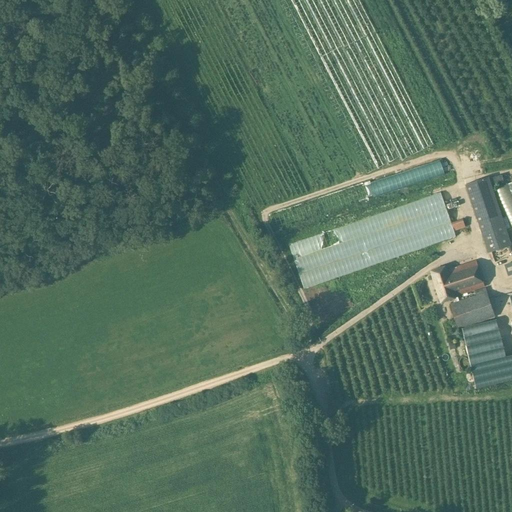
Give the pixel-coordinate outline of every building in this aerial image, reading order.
[(369,197),(448,173),(443,160),(365,183),(369,197)] [(493,177),(494,183),(504,181),(502,174),(493,177)] [(511,246),(490,178),(468,186),(489,253),(511,246)] [(274,227),(368,201),(364,185),(338,192),(340,198),(332,201),(332,198),(271,215),(274,227)] [(462,219),(452,222),(455,230),(465,227),(462,219)] [(458,329),(496,317),(484,286),(475,259),(447,268),(445,266),(430,271),(441,303),(455,298),(455,297),(474,290),(475,295),(449,304),(458,329)]
